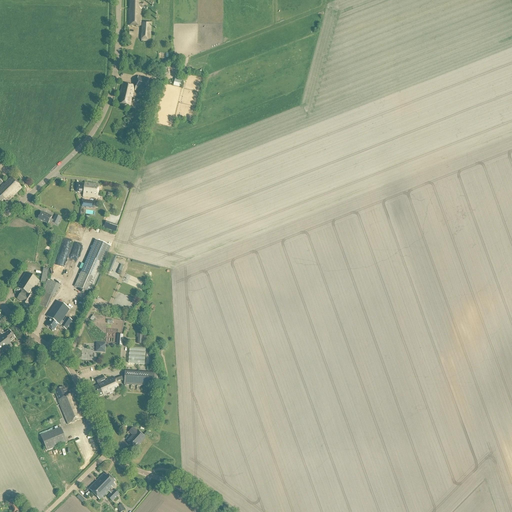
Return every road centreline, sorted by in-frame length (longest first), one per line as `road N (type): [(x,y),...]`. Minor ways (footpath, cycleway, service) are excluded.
road 1 (unclassified): [(0,220),(75,152),(106,111),(118,0)]
road 2 (tertiary): [(107,453),(71,370),(0,303)]
road 3 (track): [(186,61),(323,7),(323,0)]
road 4 (tertiary): [(214,511),(107,453)]
